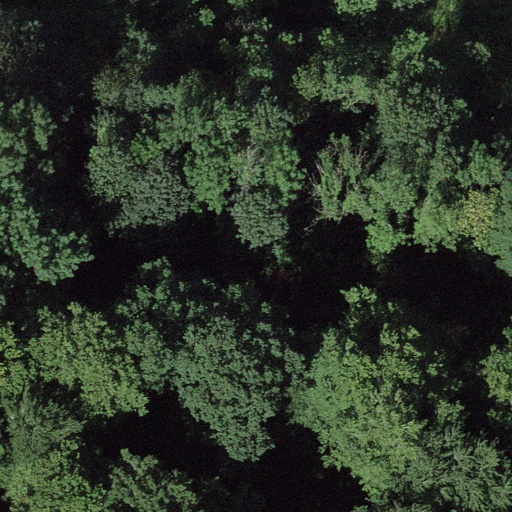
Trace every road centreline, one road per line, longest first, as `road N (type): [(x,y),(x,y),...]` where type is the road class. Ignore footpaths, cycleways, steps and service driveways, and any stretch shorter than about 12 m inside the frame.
road 1 (track): [(0,361),(137,346),(511,404)]
road 2 (track): [(137,346),(0,290)]
